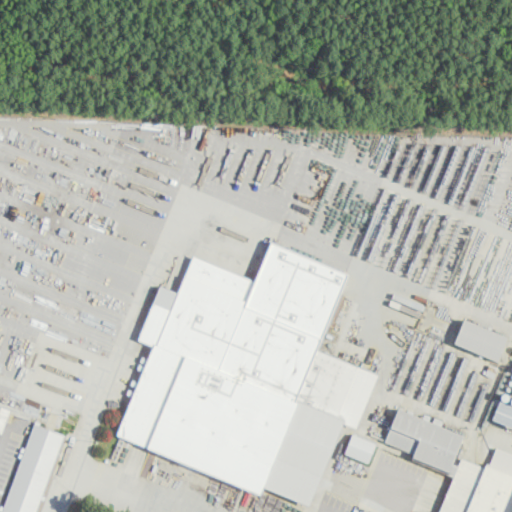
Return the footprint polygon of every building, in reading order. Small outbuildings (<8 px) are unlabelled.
[(349,275),(327,329),(318,350),(379,375),(357,429),(344,423),(310,506),(264,487),(261,495),(118,435),(154,346),(139,340),(154,303),(172,310),(194,256),(256,281),(272,243),(349,275)] [(509,338),(499,361),(456,343),(466,320),(509,338)] [(497,368),(494,377),(486,375),(490,365),(497,368)] [(511,425),(493,418),(500,399),(511,403),(511,425)] [(11,411),(3,433),(0,432),(0,405),(11,410),(11,411)] [(383,406),(398,412),(399,409),(465,435),(453,464),(459,466),(463,458),(487,467),(488,465),(511,475),(511,511),(440,511),(456,474),(414,457),(415,454),(386,442),(386,441),(371,435),(383,406)] [(42,422),(41,426),(66,435),(43,495),(47,496),(45,501),(42,499),(37,511),(2,511),(3,511),(0,509),(1,505),(4,506),(22,458),(19,457),(20,452),(23,454),(24,452),(21,451),(23,447),(26,448),(35,423),(36,424),(37,420),(42,422)] [(377,445),(369,463),(346,453),(354,434),(377,444),(377,445)]
